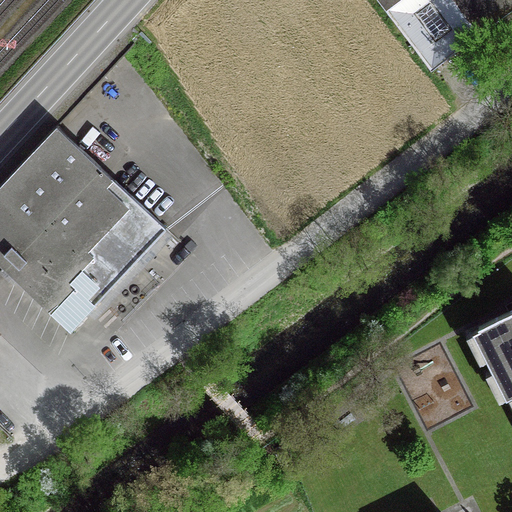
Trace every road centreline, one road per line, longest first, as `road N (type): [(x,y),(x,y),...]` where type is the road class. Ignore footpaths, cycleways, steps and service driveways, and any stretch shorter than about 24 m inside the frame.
road 1 (residential): [(15,467),(511,85)]
road 2 (secondary): [(126,0),(0,134)]
